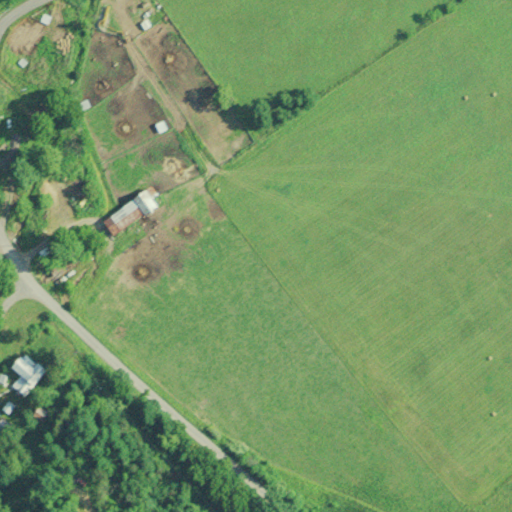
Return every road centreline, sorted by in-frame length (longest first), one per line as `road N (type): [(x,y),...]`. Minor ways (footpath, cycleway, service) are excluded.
road 1 (residential): [(294,511),(45,291)]
road 2 (residential): [(45,291),(0,212),(1,29),(38,0)]
